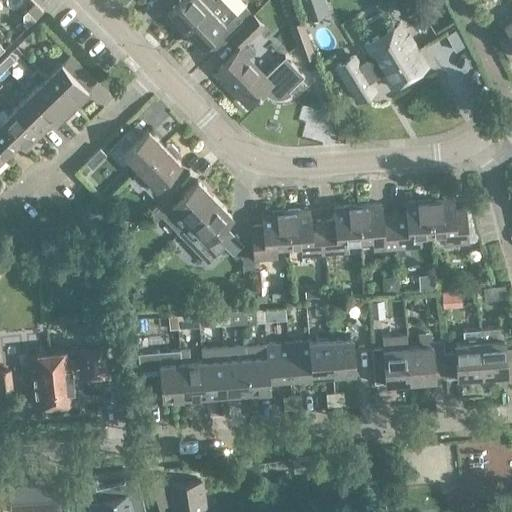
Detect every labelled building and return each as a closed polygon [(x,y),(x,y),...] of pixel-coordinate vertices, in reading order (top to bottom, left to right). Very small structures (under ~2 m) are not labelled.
[(177,22),(184,29),(213,0),(179,0),(167,12),(168,13),(166,15),(166,19),(171,24),(174,24),(177,22)] [(212,52),(243,21),(251,14),(243,6),(245,4),(241,0),(213,0),(184,29),(201,46),(203,43),(212,52)] [(324,0),(297,0),(305,24),(330,15),(324,0)] [(34,19),(26,10),(22,14),(23,23),(26,27),(34,19)] [(511,13),(498,22),(506,34),(497,41),(510,61),(511,59),(511,13)] [(252,15),(231,35),(242,46),(263,26),(252,15)] [(425,66),(399,23),(364,44),(390,87),(425,66)] [(305,28),(292,33),(302,60),(315,55),(305,28)] [(456,33),(447,38),(457,54),(465,49),(456,33)] [(246,105),(262,90),(264,92),(268,95),(271,97),(275,98),(278,98),(282,98),(285,97),(287,96),(290,93),(287,90),(289,89),(297,97),(309,85),(301,77),(303,75),(284,56),(263,76),(237,49),(216,70),(234,90),(233,91),(246,105)] [(0,60),(0,62),(5,68),(14,59),(8,53),(0,60)] [(44,78),(75,109),(84,100),(80,95),(87,89),(86,89),(95,81),(69,54),(61,62),(44,78)] [(61,114),(65,118),(75,109),(44,78),(35,69),(29,75),(38,84),(29,92),(55,120),(61,114)] [(39,135),(55,120),(29,92),(13,108),(39,135)] [(0,125),(16,142),(23,150),(39,135),(13,108),(9,112),(5,108),(1,108),(0,109),(0,125)] [(0,156),(1,157),(16,142),(0,125),(0,156)] [(128,159),(138,170),(163,146),(147,129),(137,138),(129,129),(107,150),(122,165),(128,159)] [(171,172),(180,163),(174,157),(177,155),(177,151),(170,144),(166,144),(164,146),(163,146),(138,170),(132,176),(157,202),(170,189),(179,181),(171,172)] [(160,215),(168,223),(178,233),(214,198),(196,180),(178,197),(170,189),(157,202),(149,210),(157,218),(160,215)] [(452,197),(428,199),(431,233),(443,232),(444,244),(468,242),(465,209),(453,210),(452,197)] [(231,216),(214,198),(178,233),(187,243),(206,263),(224,245),(213,233),(231,216)] [(405,213),(393,214),(396,248),(419,246),(418,234),(431,233),(428,199),(404,201),(405,213)] [(356,205),(359,238),(360,246),(372,245),(372,250),(396,248),(393,214),(381,215),(380,203),(356,205)] [(333,219),(321,220),(324,253),(348,252),(347,239),(359,238),(356,205),(333,207),(333,219)] [(308,209),(285,211),(287,244),(300,243),(301,255),(324,253),(321,220),(309,221),(308,209)] [(471,209),(465,209),(468,242),(480,241),(471,209)] [(275,245),(287,244),(285,211),(261,213),(262,225),(250,226),(252,255),(252,259),(276,257),(275,245)] [(253,267),(252,259),(252,255),(242,256),(243,272),(254,271),(253,269),(253,267)] [(267,292),(265,292),(264,286),(266,286),(265,268),(258,268),(260,294),(255,294),(256,303),(268,302),(267,292)] [(327,300),(328,300),(327,288),(316,289),(317,301),(327,300)] [(383,300),(371,301),(372,317),(384,316),(383,300)] [(99,327),(116,326),(114,301),(96,303),(99,327)] [(263,321),(262,308),(254,308),(254,321),(263,321)] [(220,324),(219,311),(211,312),(212,325),(220,324)] [(219,311),(220,324),(229,323),(228,311),(219,311)] [(186,327),(198,326),(198,313),(176,315),(177,327),(186,327)] [(177,327),(176,315),(167,315),(169,328),(177,327)] [(511,346),(503,347),(503,338),(502,326),(477,328),(478,340),(481,374),(493,373),(493,378),(506,377),(505,372),(511,371),(511,346)] [(434,378),(445,377),(443,352),(442,340),(431,341),(430,331),(417,332),(418,345),(407,346),(409,380),(421,379),(421,383),(434,382),(434,378)] [(409,380),(407,346),(406,334),(381,336),(382,346),(370,347),(371,358),(373,383),(385,382),(385,386),(398,385),(397,381),(409,380)] [(352,337),(330,338),(332,373),(355,371),(352,337)] [(330,338),(308,340),(311,375),(332,373),(330,338)] [(308,340),(286,342),(289,376),(311,375),(308,340)] [(454,351),(443,352),(445,377),(456,376),(457,380),(469,379),(468,375),(481,374),(478,340),(454,342),(454,351)] [(268,378),(289,376),(286,342),(265,343),(269,389),(268,378)] [(226,392),(247,391),(243,345),(243,343),(222,345),(226,392)] [(247,391),(269,389),(265,343),(243,345),(247,391)] [(76,401),(74,379),(108,376),(105,345),(49,351),(54,403),(76,401)] [(204,394),(226,392),(222,345),(200,346),(201,359),(204,394)] [(178,348),(179,349),(180,361),(182,396),(204,394),(201,359),(190,360),(189,347),(178,348)] [(182,396),(180,361),(179,349),(138,352),(142,394),(160,392),(160,397),(182,396)] [(33,405),(54,403),(49,351),(27,354),(33,405)] [(9,369),(0,370),(0,390),(12,389),(9,369)] [(342,391),(334,392),(335,405),(343,404),(342,391)] [(335,405),(334,392),(325,393),(326,406),(335,405)] [(292,408),(291,395),(282,396),(283,409),(292,408)] [(291,395),(292,408),(300,408),(299,395),(291,395)] [(278,469),(292,467),(293,471),(317,469),(316,457),(292,459),(291,457),(237,464),(238,475),(249,474),(249,470),(259,469),(260,472),(278,471),(278,469)] [(339,499),(335,470),(320,472),(324,501),(339,499)] [(133,511),(132,505),(143,502),(136,471),(122,474),(123,476),(95,483),(93,475),(82,478),(85,489),(94,487),(100,511),(133,511)] [(172,511),(204,511),(201,482),(162,487),(159,477),(142,482),(151,508),(167,503),(172,502),(172,511)] [(38,511),(59,511),(57,479),(9,482),(10,511),(38,511)]
